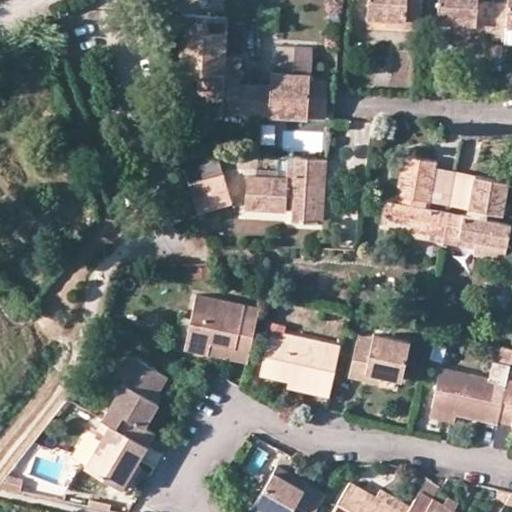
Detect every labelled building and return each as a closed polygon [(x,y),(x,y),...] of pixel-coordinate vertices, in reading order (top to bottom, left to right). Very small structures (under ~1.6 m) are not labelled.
[(420,0),(368,0),(368,16),(386,18),(386,24),(420,25),(420,0)] [(491,30),(492,0),(439,0),(438,19),(457,21),(457,29),(491,30)] [(511,0),(508,0),(509,0),(506,0),(492,0),(491,30),(506,31),(507,23),(511,23),(511,0)] [(254,113),(256,82),(240,81),(241,57),(224,56),(227,6),(183,4),(180,46),(183,46),(203,47),(202,80),(199,80),(198,92),(202,92),(200,113),(222,114),(222,112),(254,113)] [(202,80),(203,47),(183,46),(181,78),(199,80),(202,80)] [(256,82),(254,113),(310,116),(310,88),(327,88),(327,55),(310,54),(310,47),(275,47),(275,60),(275,70),(270,70),(269,82),(256,82)] [(326,117),(327,88),(310,88),(310,116),(326,117)] [(386,199),(382,223),(412,228),(430,231),(429,238),(443,241),(448,211),(426,207),(428,199),(431,199),(438,159),(404,152),(396,194),(399,195),(398,202),(386,199)] [(248,175),(245,208),(286,211),(286,208),(293,209),(293,220),(315,221),(318,174),(326,175),(326,159),(295,157),(295,169),(287,169),(287,176),(248,175)] [(203,179),(220,174),(216,160),(199,165),(203,179)] [(189,184),(197,212),(230,203),(223,173),(220,174),(203,179),(189,184)] [(326,175),(318,174),(315,221),(323,222),(326,175)] [(448,211),(443,241),(474,247),(473,253),(504,259),(511,221),(499,219),(500,212),(503,212),(509,180),(475,174),(469,207),(473,207),(472,215),(448,211)] [(412,228),(412,235),(429,238),(430,231),(412,228)] [(252,277),(262,283),(271,263),(262,260),(252,277)] [(186,348),(209,352),(211,343),(233,348),(231,358),(246,360),(258,306),(197,293),(186,348)] [(330,394),(340,344),(285,331),(283,339),(282,345),(266,342),(261,373),(289,379),(305,382),(304,389),(330,394)] [(363,378),(365,370),(380,374),(401,379),(410,341),(374,333),(372,342),(357,338),(349,375),(363,378)] [(282,345),(283,339),(267,336),(266,342),(282,345)] [(231,358),(233,348),(211,343),(209,352),(231,358)] [(511,348),(511,347),(501,345),(499,361),(509,363),(511,348)] [(134,376),(143,361),(129,352),(120,367),(129,373),(134,376)] [(148,426),(144,424),(157,400),(152,396),(164,374),(143,361),(134,376),(129,373),(102,417),(109,421),(140,440),(148,426)] [(432,408),(456,413),(497,422),(497,419),(506,379),(441,366),(432,408)] [(380,381),(380,374),(365,370),(363,378),(380,381)] [(511,427),(511,378),(506,377),(506,379),(497,419),(511,422),(511,424),(511,427)] [(289,379),(288,386),(304,389),(305,382),(289,379)] [(79,403),(76,410),(90,418),(94,412),(79,403)] [(432,408),(430,417),(454,422),(456,413),(432,408)] [(85,465),(123,488),(148,444),(140,440),(109,421),(92,453),(85,465)] [(156,431),(148,426),(140,440),(148,444),(156,431)] [(278,464),(255,503),(269,511),(313,511),(325,493),(278,464)] [(9,474),(1,483),(23,489),(26,478),(9,474)] [(401,511),(392,507),(375,497),(349,482),(332,511),(401,511)] [(436,499),(440,493),(423,482),(418,490),(436,499)] [(392,507),(397,498),(380,488),(375,497),(392,507)] [(496,494),(496,497),(498,500),(505,503),(511,491),(497,488),(496,494)] [(457,511),(454,510),(443,503),(436,499),(418,490),(404,511),(457,511)] [(454,510),(457,503),(447,496),(443,503),(454,510)] [(91,499),(90,504),(110,508),(112,504),(91,499)] [(269,511),(255,503),(252,509),(257,511),(269,511)]
